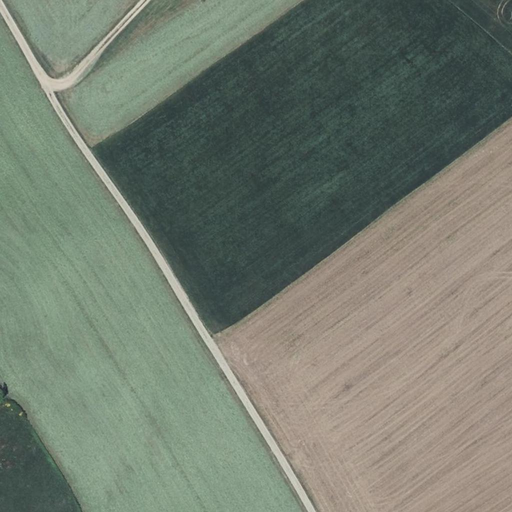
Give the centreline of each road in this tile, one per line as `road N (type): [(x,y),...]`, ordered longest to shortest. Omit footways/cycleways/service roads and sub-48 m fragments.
road 1 (unclassified): [(0,9),(56,109),(148,235),(313,511)]
road 2 (track): [(46,91),(143,0)]
